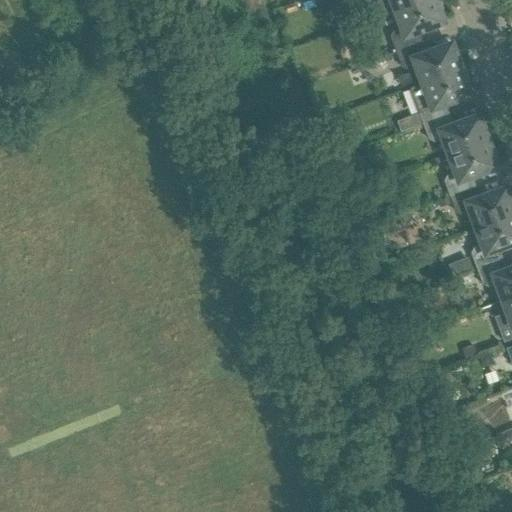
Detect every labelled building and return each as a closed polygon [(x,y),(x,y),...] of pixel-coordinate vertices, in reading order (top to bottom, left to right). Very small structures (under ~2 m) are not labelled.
[(376,0),(383,15),(395,11),(424,0),(376,0)] [(396,51),(421,42),(417,31),(443,22),(438,10),(442,9),(438,0),(424,0),(395,11),(401,28),(393,31),(391,36),(396,51)] [(422,83),(464,68),(459,54),(455,56),(451,44),(425,53),(421,42),(396,51),(402,67),(407,69),(415,66),(422,83)] [(422,83),(410,87),(417,108),(423,123),(448,115),(444,104),(469,94),(465,82),(468,81),(464,68),(422,83)] [(449,155),(491,140),(486,126),(482,128),(477,116),(452,125),(448,115),(423,123),(429,139),(434,141),(442,138),(449,155)] [(450,196),(475,187),(471,176),(496,167),(492,155),(495,153),(491,140),(449,155),(455,172),(447,175),(444,181),(450,196)] [(475,228),(511,214),(511,198),(509,200),(504,188),(479,198),(475,187),(450,196),(453,203),(456,211),(461,213),(469,211),(475,228)] [(453,203),(450,196),(437,201),(440,207),(453,203)] [(477,268),(502,259),(498,248),(511,243),(511,214),(475,228),(482,245),(474,248),(471,253),(477,268)] [(467,257),(448,265),(452,275),(471,267),(467,257)] [(502,300),(511,296),(511,267),(506,270),(502,259),(477,268),(482,283),(488,286),(496,283),(502,300)] [(499,315),(495,317),(504,341),(511,337),(511,296),(502,300),(503,300),(494,303),(499,315)] [(491,338),(475,344),(479,354),(494,349),(491,338)]
